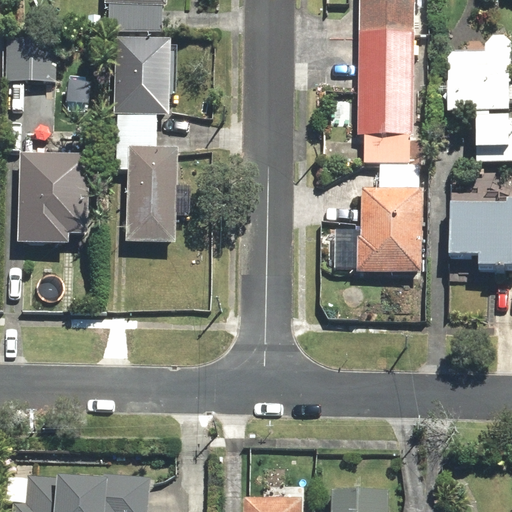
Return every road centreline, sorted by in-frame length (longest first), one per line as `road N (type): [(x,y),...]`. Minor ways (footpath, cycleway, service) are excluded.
road 1 (residential): [(266,0),(263,389)]
road 2 (residential): [(0,385),(263,389)]
road 3 (residential): [(263,389),(511,397)]
